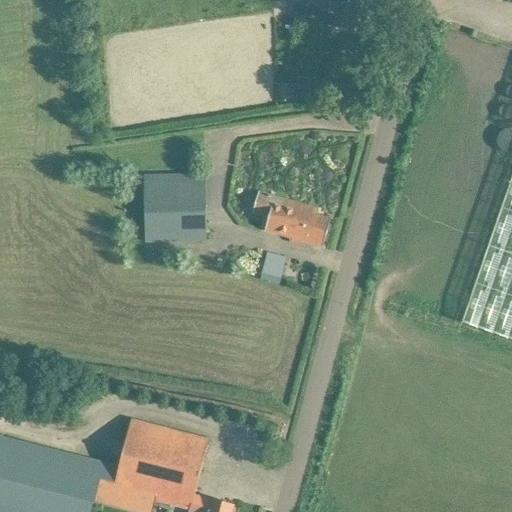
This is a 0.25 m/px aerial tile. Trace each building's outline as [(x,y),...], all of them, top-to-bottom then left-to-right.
[(328,2),(322,23),(361,34),(371,2),(362,0),(349,0),(346,8),(328,2)] [(317,81),(297,81),(297,102),(317,102),(317,81)] [(147,244),(207,243),(206,174),(146,174),(147,244)] [(511,178),(462,323),(511,340),(511,178)] [(317,209),(259,192),(252,213),(269,218),(265,231),(323,247),(331,220),(315,215),(317,209)] [(237,273),(281,284),(288,260),(267,255),(266,259),(243,253),(245,247),(233,244),(230,254),(242,257),(237,273)] [(209,440),(132,420),(119,468),(0,437),(0,439),(0,511),(91,511),(98,486),(190,510),(189,511),(232,511),(234,505),(195,495),(209,440)]
